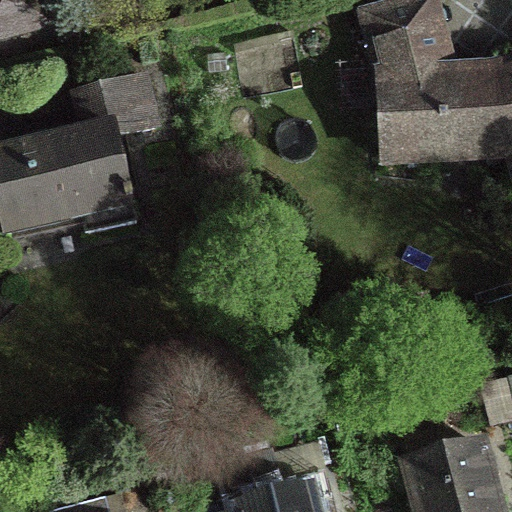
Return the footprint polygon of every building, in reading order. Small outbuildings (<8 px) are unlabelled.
[(40,0),(4,0),(0,1),(0,35),(47,24),(40,0)] [(511,67),(488,74),(449,76),(429,2),(367,19),(378,64),(384,163),(510,156),(511,162),(511,67)] [(78,95),(88,137),(66,142),(63,136),(19,145),(19,153),(0,157),(0,210),(5,235),(82,217),(86,235),(137,223),(129,192),(127,193),(115,140),(156,130),(145,80),(78,95)] [(497,511),(480,446),(406,465),(418,511),(497,511)] [(333,511),(327,485),(282,496),(271,454),(222,467),(233,511),(333,511)] [(108,511),(105,499),(55,511),(108,511)]
